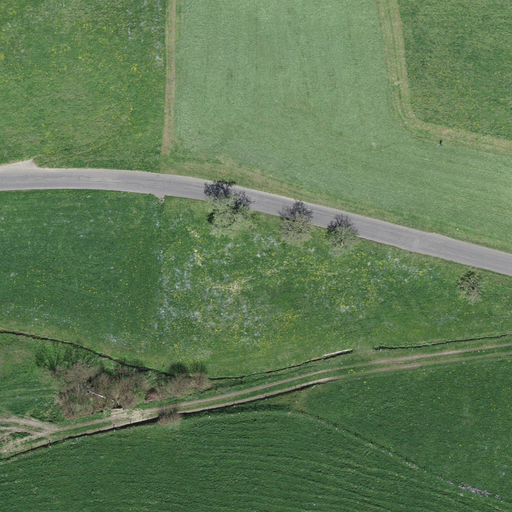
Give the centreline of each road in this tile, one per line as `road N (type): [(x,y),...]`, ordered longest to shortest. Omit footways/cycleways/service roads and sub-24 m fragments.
road 1 (track): [(0,453),(95,424),(359,368),(511,348)]
road 2 (unclassified): [(0,180),(183,187),(511,266)]
